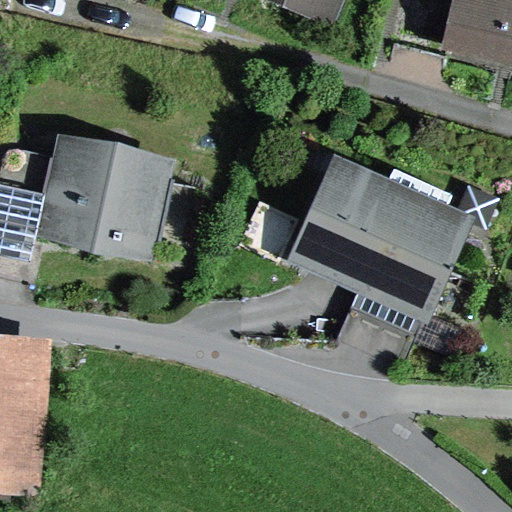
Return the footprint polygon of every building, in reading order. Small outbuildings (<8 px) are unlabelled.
[(302,0),(326,10),(330,0),(302,0)] [(511,0),(457,0),(446,45),(511,60),(511,0)] [(2,162),(0,169),(0,189),(53,200),(47,227),(145,248),(147,241),(182,249),(196,187),(160,179),(162,172),(167,173),(169,165),(161,163),(159,171),(67,151),(69,143),(61,142),(59,149),(64,150),(62,159),(21,150),(18,165),(2,162)] [(336,166),(297,255),(301,252),(424,307),(425,312),(463,226),(459,228),(381,193),(384,187),(336,166)] [(355,308),(340,341),(401,368),(416,335),(355,308)] [(0,481),(31,485),(44,350),(0,345),(0,481)]
